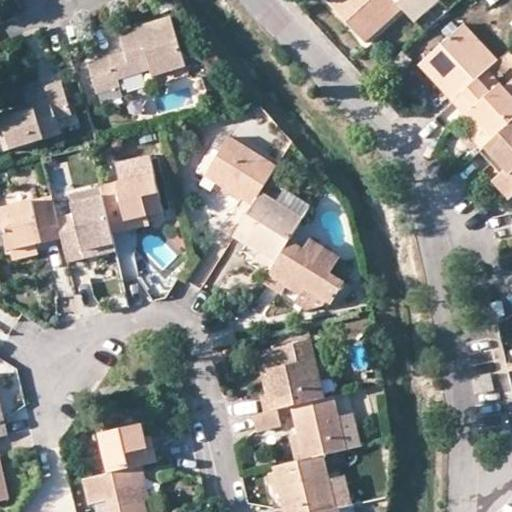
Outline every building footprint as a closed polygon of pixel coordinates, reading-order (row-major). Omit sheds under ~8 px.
[(332,0),(330,2),(339,11),(348,4),(344,0),(332,0)] [(404,8),(396,0),(344,0),(348,4),(339,11),(367,41),(404,8)] [(439,0),(396,0),(404,8),(416,21),(439,0)] [(121,37),(127,55),(128,62),(115,66),(112,60),(91,67),(99,96),(122,89),(120,84),(151,74),(154,79),(188,68),(173,21),(121,37)] [(455,101),(499,61),(465,23),(421,64),(455,101)] [(127,55),(112,60),(115,66),(128,62),(127,55)] [(511,64),(505,56),(499,61),(455,101),(468,115),(472,110),(482,122),(496,137),(511,122),(511,96),(504,88),(496,80),(511,65),(511,64)] [(50,100),(0,115),(10,149),(61,135),(58,121),(72,117),(63,82),(47,87),(50,100)] [(478,125),(482,122),(472,110),(468,115),(478,125)] [(0,142),(3,152),(10,149),(0,115),(0,142)] [(511,122),(496,137),(481,151),(501,173),(494,180),(511,199),(511,122)] [(255,205),(263,193),(280,167),(232,136),(207,174),(255,205)] [(107,199),(116,239),(132,235),(130,225),(151,221),(166,217),(157,178),(105,190),(105,192),(107,199)] [(74,199),(75,207),(107,199),(105,192),(74,199)] [(277,263),(291,240),(305,218),(263,193),(255,205),(235,237),(259,252),(277,263)] [(120,256),(116,239),(107,199),(75,207),(78,218),(60,222),(64,242),(70,267),(120,256)] [(64,242),(60,222),(55,202),(1,214),(10,254),(14,253),(38,248),(64,242)] [(151,226),(151,221),(130,225),(132,235),(151,226)] [(308,288),(328,301),(333,304),(346,282),(333,274),(341,258),(312,239),(306,248),(291,240),(277,263),(273,269),(266,281),(284,293),(288,287),(303,296),(308,288)] [(41,258),(38,248),(14,253),(16,263),(41,258)] [(255,258),(273,269),(277,263),(259,252),(255,258)] [(325,306),(328,301),(308,288),(303,296),(298,304),(310,311),(325,306)] [(293,406),(327,398),(313,339),(258,353),(263,372),(270,370),(275,392),(268,394),(263,395),(267,412),(278,409),(293,406)] [(263,372),(268,394),(275,392),(270,370),(263,372)] [(496,390),(492,373),(481,375),(485,392),(496,390)] [(348,450),(340,417),(335,396),(327,398),(293,406),(299,433),(306,460),(325,456),(348,450)] [(278,409),(267,412),(254,415),(257,430),(282,425),(278,409)] [(355,414),(340,417),(348,450),(363,447),(355,414)] [(0,439),(9,437),(6,422),(0,423),(0,439)] [(110,473),(143,466),(159,462),(156,447),(149,448),(147,438),(143,424),(101,434),(110,473)] [(291,436),(297,463),(306,460),(299,433),(291,436)] [(153,437),(147,438),(149,448),(156,447),(153,437)] [(320,511),(337,508),(331,482),(325,456),(306,460),(297,463),(276,468),(285,511),(320,511)] [(0,460),(0,504),(11,502),(2,460),(0,460)] [(149,511),(147,499),(142,481),(147,480),(143,466),(110,473),(86,479),(92,504),(109,502),(111,511),(149,511)] [(348,478),(331,482),(337,508),(342,507),(354,505),(348,478)] [(151,498),(147,480),(142,481),(147,499),(151,498)]
